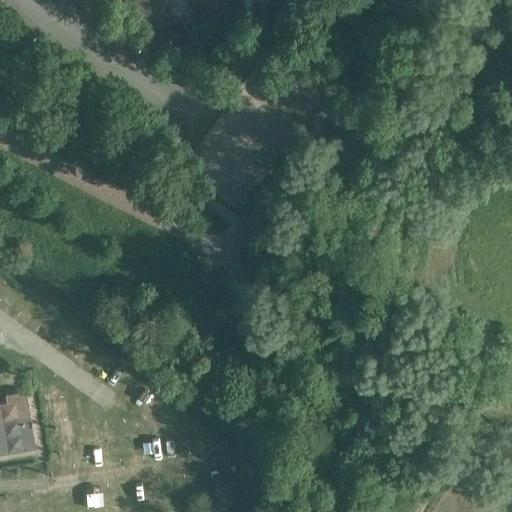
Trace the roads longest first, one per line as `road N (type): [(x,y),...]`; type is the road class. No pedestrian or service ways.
road 1 (unknown): [(438,475),(378,423),(362,389),(351,336),(353,286),(381,203),(383,169),(379,153),(326,98),(303,46),(296,0)]
road 2 (track): [(238,277),(351,336),(454,444),(509,386)]
